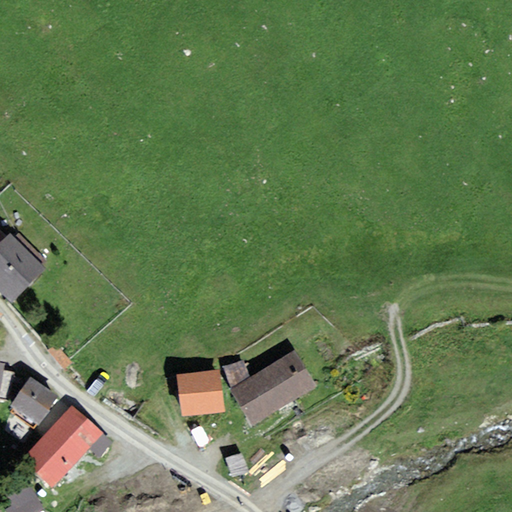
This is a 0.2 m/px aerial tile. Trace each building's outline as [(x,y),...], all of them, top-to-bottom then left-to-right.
[(57,277),(22,242),(0,263),(0,286),(23,310),(57,277)] [(0,346),(17,319),(0,308),(0,346)] [(74,364),(59,344),(47,354),(63,373),(74,364)] [(249,362),(233,373),(269,427),(326,389),(305,357),(264,384),(249,362)] [(17,373),(0,370),(0,404),(11,406),(17,373)] [(232,378),(190,383),(194,422),(237,417),(232,378)] [(59,404),(32,385),(13,411),(41,430),(59,404)] [(46,451),(38,471),(64,495),(112,439),(82,412),(46,451)] [(248,465),(237,445),(225,452),(236,472),(248,465)] [(45,511),(28,489),(0,510),(0,511),(45,511)]
